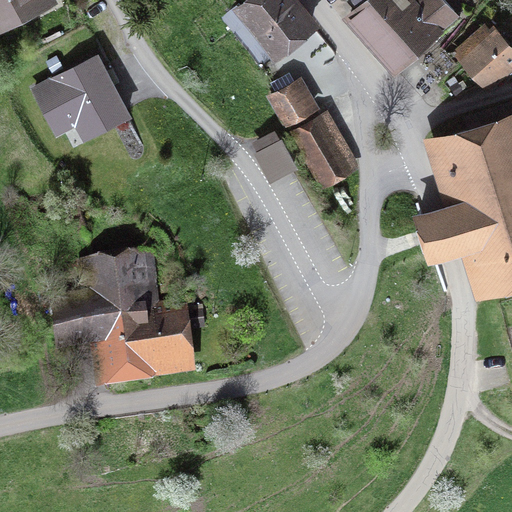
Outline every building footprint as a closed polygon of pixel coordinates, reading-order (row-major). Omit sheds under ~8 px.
[(47,0),(0,0),(0,17),(16,9),(19,15),(47,0)] [(221,18),(265,69),(278,58),(266,44),(270,40),(282,55),(314,27),(291,0),(250,0),(242,7),(239,4),(221,18)] [(355,0),(360,6),(350,14),(394,64),(428,34),(433,41),(460,18),(444,0),(355,0)] [(494,33),(486,25),(459,50),(487,81),(511,58),(511,42),(511,43),(498,29),(494,33)] [(96,55),(34,88),(57,131),(89,114),(98,130),(127,114),(96,55)] [(270,98),(284,125),(311,110),(296,83),(270,98)] [(460,203),(420,216),(432,253),(472,241),(486,284),(511,276),(511,115),(440,138),(460,203)] [(348,163),(323,119),(297,133),(322,178),(348,163)] [(295,174),(281,148),(257,160),(270,186),(295,174)] [(59,347),(100,342),(104,374),(185,364),(178,302),(158,305),(152,256),(91,264),(95,300),(54,305),(59,347)] [(0,283),(0,341),(22,336),(7,282),(0,283)]
